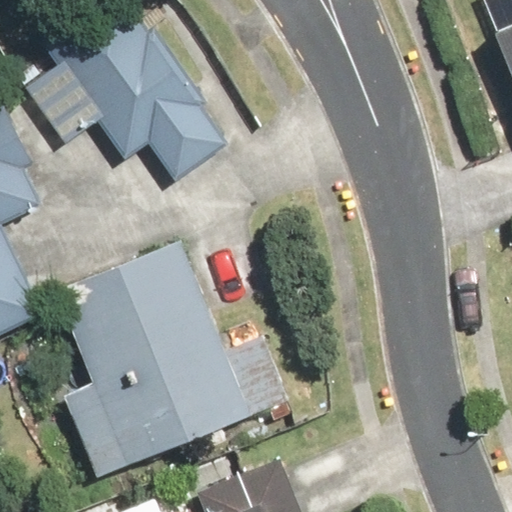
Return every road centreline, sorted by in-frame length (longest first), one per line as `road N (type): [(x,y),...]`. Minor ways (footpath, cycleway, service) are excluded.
road 1 (residential): [(393,169),(438,415),(477,511)]
road 2 (residential): [(393,169),(301,0)]
road 3 (residential): [(354,0),(393,169)]
